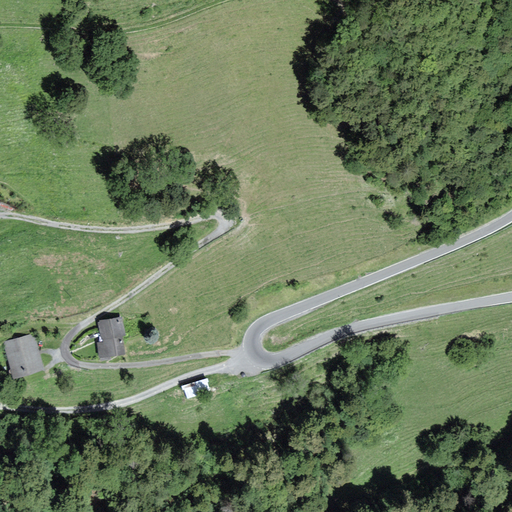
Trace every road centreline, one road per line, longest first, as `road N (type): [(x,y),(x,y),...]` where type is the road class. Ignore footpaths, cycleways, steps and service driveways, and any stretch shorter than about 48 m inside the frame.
road 1 (tertiary): [(511,296),(375,322),(273,361),(251,345),(255,330),(275,317),(511,216)]
road 2 (track): [(4,25),(128,31),(224,0)]
road 3 (track): [(47,410),(112,406),(256,356)]
